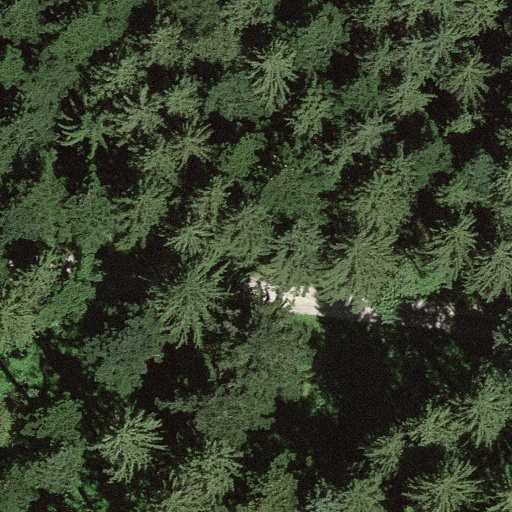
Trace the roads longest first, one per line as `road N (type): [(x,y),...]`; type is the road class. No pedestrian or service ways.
road 1 (track): [(0,260),(511,322)]
road 2 (track): [(311,298),(240,511)]
